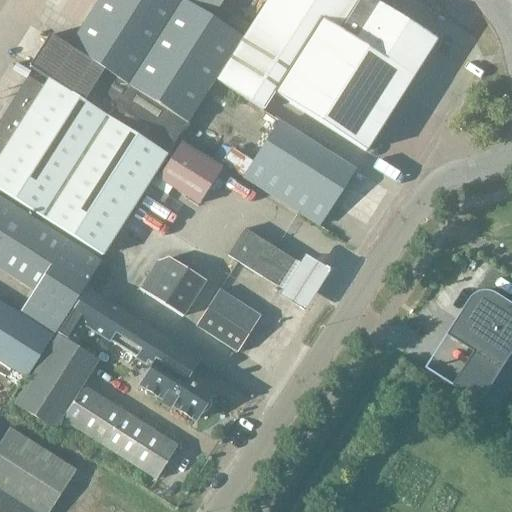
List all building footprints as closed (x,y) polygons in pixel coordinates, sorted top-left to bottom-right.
[(27,78),(0,119),(0,191),(100,255),(210,82),(239,37),(180,0),(98,0),(67,48),(48,36),(27,68),(47,80),(42,88),(27,78)] [(184,0),(211,17),(221,0),(184,0)] [(266,0),(216,80),(263,110),(273,94),(277,88),(275,86),(318,18),(338,30),(357,0),(266,0)] [(277,88),(273,94),(365,152),(372,141),(435,42),(370,0),(357,0),(338,30),(318,18),(275,86),(277,88)] [(245,179),(317,225),(352,169),(280,123),(245,179)] [(156,179),(196,204),(219,168),(179,142),(156,179)] [(66,240),(64,242),(0,200),(0,270),(32,291),(19,313),(53,334),(100,261),(66,240)] [(227,257),(277,289),(294,263),(244,231),(227,257)] [(141,283),(137,289),(147,295),(146,296),(182,319),(205,283),(169,260),(168,259),(149,288),(141,283)] [(301,265),(277,305),(302,320),(327,281),(301,265)] [(192,360),(84,289),(55,334),(75,346),(86,329),(143,365),(146,361),(151,364),(137,385),(145,390),(145,394),(151,397),(154,397),(193,421),(198,413),(204,410),(208,405),(207,398),(212,390),(184,372),(192,360)] [(470,299),(448,336),(475,353),(453,387),(481,405),(495,413),(511,386),(511,303),(498,295),(495,293),(492,292),(488,291),(485,291),(482,292),(478,293),(475,295),(473,297),(470,299)] [(258,318),(257,318),(218,292),(195,328),(235,354),(258,318)] [(0,363),(24,379),(51,337),(0,304),(0,363)] [(80,385),(90,369),(95,361),(56,336),(13,404),(52,428),(59,419),(155,480),(176,446),(80,385)] [(0,439),(0,511),(48,511),(75,471),(7,428),(0,439)]
